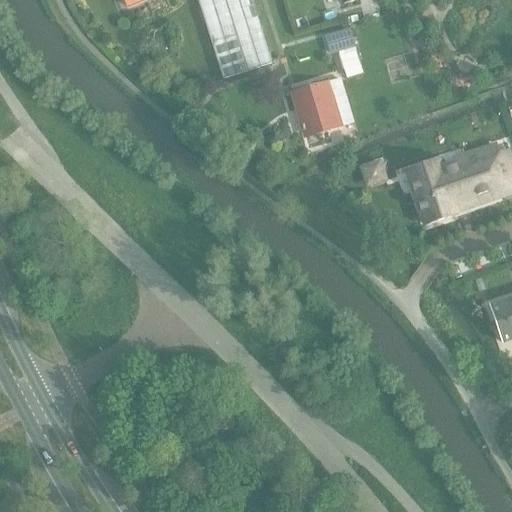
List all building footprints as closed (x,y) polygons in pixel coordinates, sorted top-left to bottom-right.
[(146,0),(123,0),(127,8),(146,0)] [(350,31),(326,39),(331,56),(355,48),(350,31)] [(356,124),(342,80),(292,94),(305,139),(356,124)] [(511,165),(511,161),(509,152),(498,156),(496,147),(456,161),(455,161),(456,166),(441,171),(439,162),(408,173),(426,226),(457,216),(455,210),(468,205),(469,208),(470,208),(502,197),(500,192),(511,187),(511,183),(507,168),(511,165)] [(511,298),(490,306),(503,344),(511,340),(511,298)]
